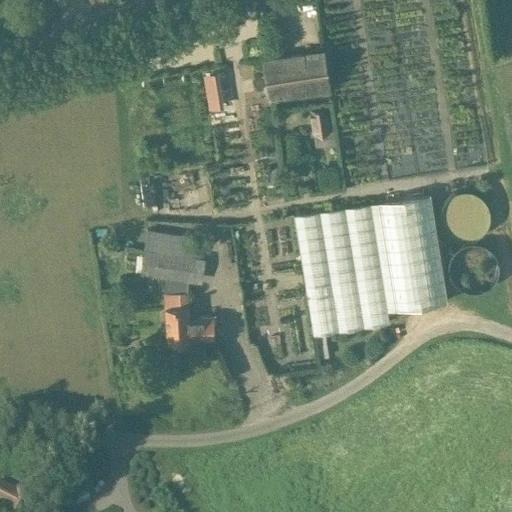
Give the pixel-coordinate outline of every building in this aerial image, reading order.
[(269,102),(332,91),(324,46),(262,57),(269,102)] [(208,107),(226,106),(224,70),(206,71),(208,107)] [(313,133),(314,137),(329,134),(329,131),(331,130),(328,114),(324,114),(323,109),(312,111),(313,116),(309,117),(312,133),(313,133)] [(445,218),(478,232),(492,200),(459,186),(445,218)] [(429,193),(370,203),(294,215),(313,335),(390,322),(388,310),(447,301),(429,193)] [(190,306),(189,306),(188,292),(189,281),(202,284),(207,258),(193,256),(196,237),(147,230),(144,249),(140,248),(139,255),(138,255),(135,271),(140,271),(140,274),(165,277),(166,307),(168,343),(191,342),(191,340),(215,339),(214,316),(191,317),(190,306)] [(31,511),(37,500),(17,491),(18,490),(0,482),(0,511),(31,511)]
